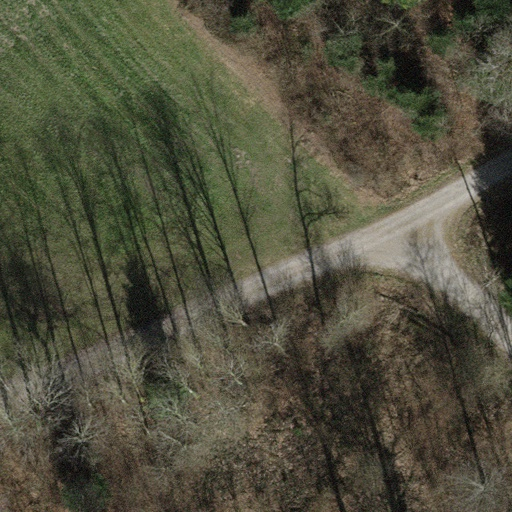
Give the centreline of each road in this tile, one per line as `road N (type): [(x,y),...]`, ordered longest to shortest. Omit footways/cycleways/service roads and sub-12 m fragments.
road 1 (track): [(0,395),(83,368),(302,267),(511,156)]
road 2 (track): [(511,348),(403,216)]
